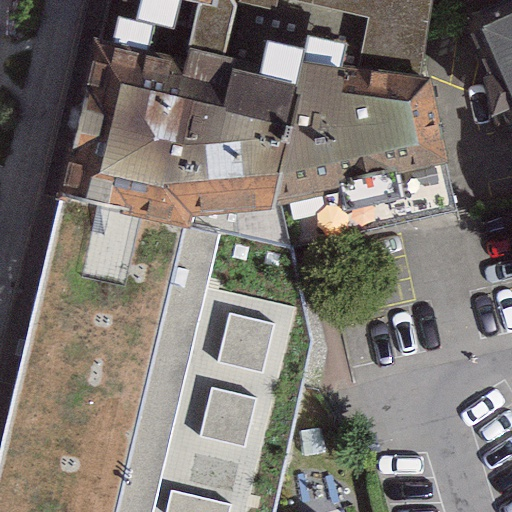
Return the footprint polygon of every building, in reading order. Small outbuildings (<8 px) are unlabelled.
[(102,0),(100,10),(309,67),(420,80),(432,0),(102,0)] [(511,0),(469,20),(494,74),(490,77),(498,127),(511,122),(511,0)] [(276,201),(309,67),(100,10),(62,196),(189,223),(191,209),(276,201)] [(309,67),(276,201),(293,245),(327,238),(454,209),(430,82),(420,80),(309,67)] [(189,223),(62,196),(0,459),(0,511),(275,511),(314,342),(294,259),(187,234),(189,223)]
